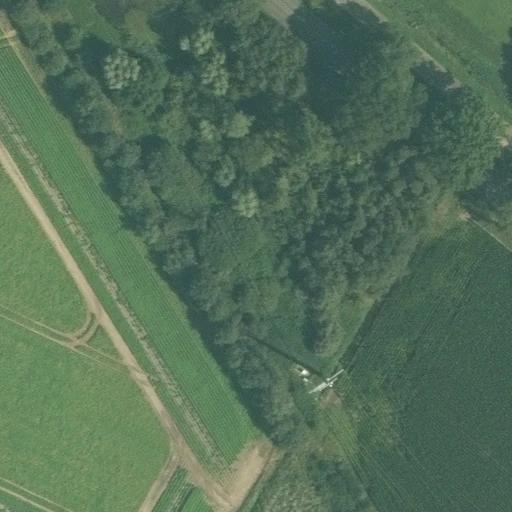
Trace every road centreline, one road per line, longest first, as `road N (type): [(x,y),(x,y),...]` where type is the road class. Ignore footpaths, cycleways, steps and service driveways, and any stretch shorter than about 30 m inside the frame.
road 1 (primary): [(511,212),(266,0)]
road 2 (unclassified): [(511,147),(340,0)]
